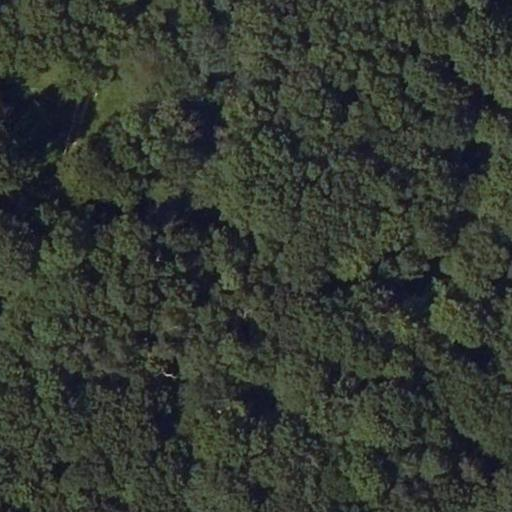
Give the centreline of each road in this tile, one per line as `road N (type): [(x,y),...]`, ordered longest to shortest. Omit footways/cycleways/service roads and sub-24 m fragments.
road 1 (track): [(0,93),(511,174)]
road 2 (track): [(134,0),(0,289)]
